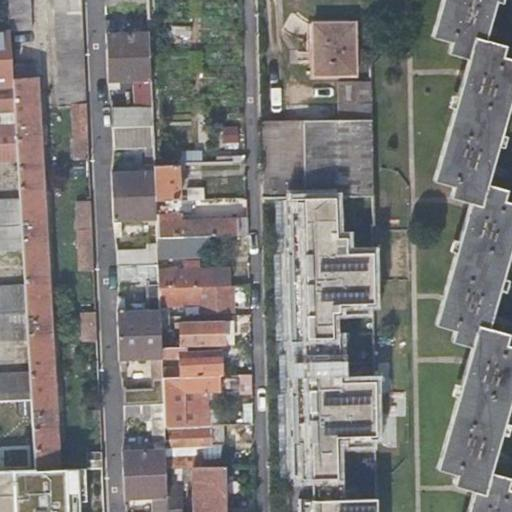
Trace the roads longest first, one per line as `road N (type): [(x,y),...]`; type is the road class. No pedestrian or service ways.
road 1 (residential): [(92,0),(115,511)]
road 2 (residential): [(263,511),(250,0)]
